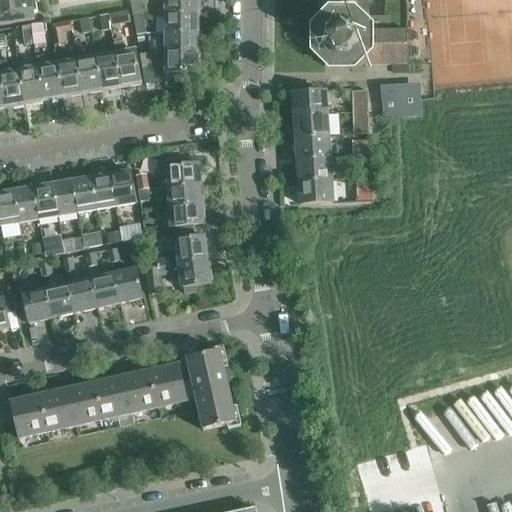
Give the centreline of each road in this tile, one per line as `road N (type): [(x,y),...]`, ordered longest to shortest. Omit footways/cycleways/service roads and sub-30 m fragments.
road 1 (residential): [(266,317),(0,377)]
road 2 (residential): [(0,155),(245,113)]
road 3 (unclassified): [(266,317),(245,113)]
road 4 (unclassified): [(291,479),(266,317)]
road 5 (residential): [(142,511),(291,479)]
